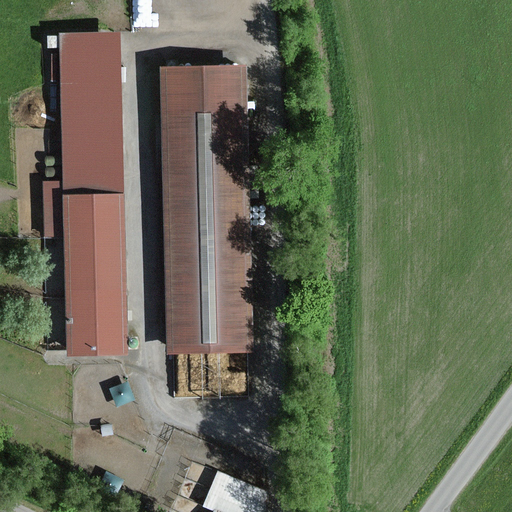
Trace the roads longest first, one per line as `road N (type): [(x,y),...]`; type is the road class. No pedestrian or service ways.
road 1 (track): [(265,0),(277,73),(286,511)]
road 2 (unclassified): [(432,511),(511,403)]
